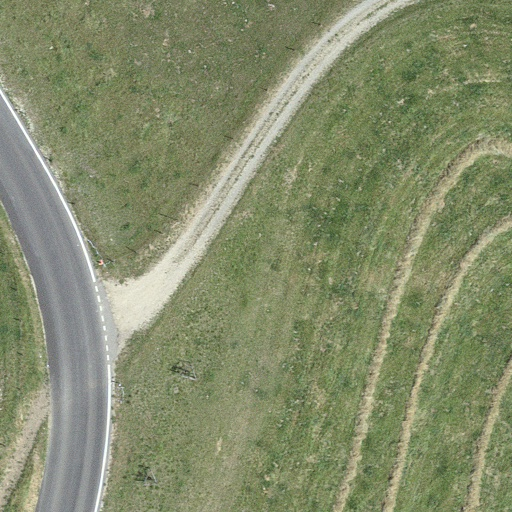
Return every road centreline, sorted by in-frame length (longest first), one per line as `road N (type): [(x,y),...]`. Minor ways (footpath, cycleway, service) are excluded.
road 1 (track): [(107,386),(326,48),(397,0)]
road 2 (tertiary): [(0,109),(107,386),(90,511)]
